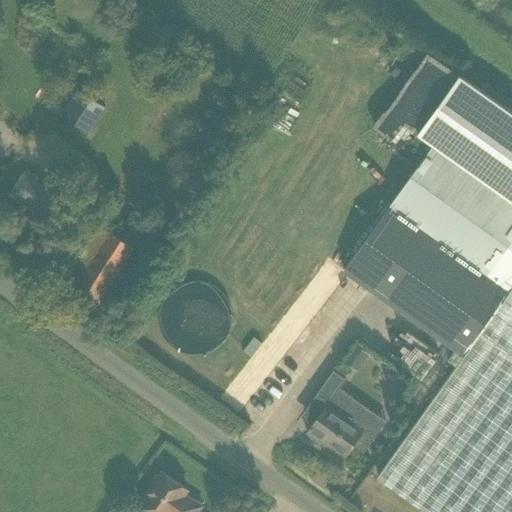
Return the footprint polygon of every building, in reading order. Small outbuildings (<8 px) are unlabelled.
[(463,354),(511,284),(511,111),(461,74),(419,133),(434,144),(390,205),(344,269),(463,354)] [(78,89),(68,105),(95,122),(105,106),(78,89)] [(70,204),(25,169),(5,196),(51,230),(70,204)] [(84,270),(70,291),(95,308),(106,291),(134,246),(123,239),(97,222),(83,245),(72,262),(84,270)] [(511,511),(511,284),(463,354),(390,457),(379,472),(435,511),(511,511)] [(366,352),(355,344),(343,361),(354,368),(366,352)] [(362,405),(353,418),(340,409),(349,396),(339,389),(346,380),(333,371),(318,393),(330,402),(305,437),(319,446),(320,444),(341,460),(351,446),(361,454),(385,421),(362,405)] [(187,490),(162,472),(140,503),(152,511),(198,511),(203,506),(194,500),(193,501),(184,495),(187,490)]
